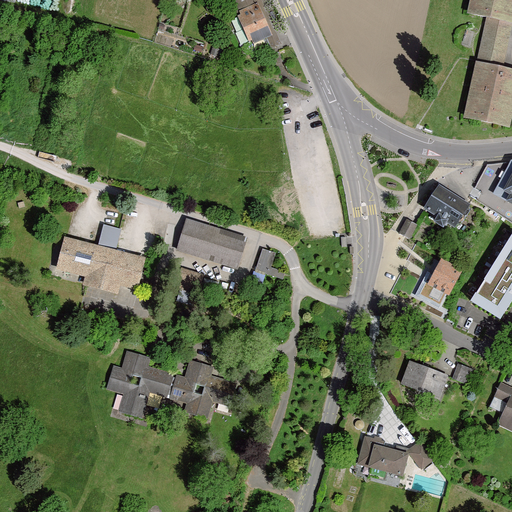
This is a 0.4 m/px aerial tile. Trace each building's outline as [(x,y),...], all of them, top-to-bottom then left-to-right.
[(271,50),(282,45),(262,0),(229,0),(249,44),(254,43),(255,46),(267,40),(271,50)] [(510,133),(511,123),(511,73),(504,72),(511,32),(511,0),(471,0),(467,18),(486,22),(464,122),(510,133)] [(511,172),(502,191),(508,194),(505,201),(511,205),(511,172)] [(470,204),(438,184),(422,209),(435,217),(432,222),(442,228),(445,223),(454,229),(470,204)] [(186,220),(177,249),(236,267),(245,238),(186,220)] [(417,225),(406,220),(399,233),(410,239),(417,225)] [(103,223),(100,243),(119,246),(122,226),(103,223)] [(511,234),(471,300),(501,319),(511,301),(511,234)] [(135,286),(142,259),(68,239),(64,238),(56,268),(86,275),(84,283),(116,291),(118,282),(135,286)] [(275,253),(262,249),(255,270),(283,279),(285,272),(271,267),(275,253)] [(441,260),(427,285),(431,287),(427,294),(429,300),(435,303),(442,302),(444,303),(460,270),(441,260)] [(203,275),(181,269),(177,286),(192,290),(198,292),(203,275)] [(452,305),(446,318),(454,321),(459,308),(452,305)] [(229,405),(235,384),(209,377),(212,368),(190,362),(186,379),(176,376),(176,379),(172,377),(172,375),(146,368),(149,359),(127,352),(122,369),(113,367),(107,389),(124,394),(119,411),(141,417),(148,392),(166,397),(167,394),(171,395),(170,398),(188,403),(185,411),(207,418),(212,400),(229,405)] [(449,375),(410,361),(401,384),(440,398),(449,375)] [(456,370),(453,378),(468,384),(473,369),(458,364),(456,370)] [(511,387),(508,386),(501,382),(495,396),(508,402),(498,424),(511,430),(511,387)] [(405,452),(383,447),(384,441),(368,437),(365,436),(357,465),(403,477),(409,454),(422,470),(435,460),(421,441),(418,443),(410,449),(405,452)]
